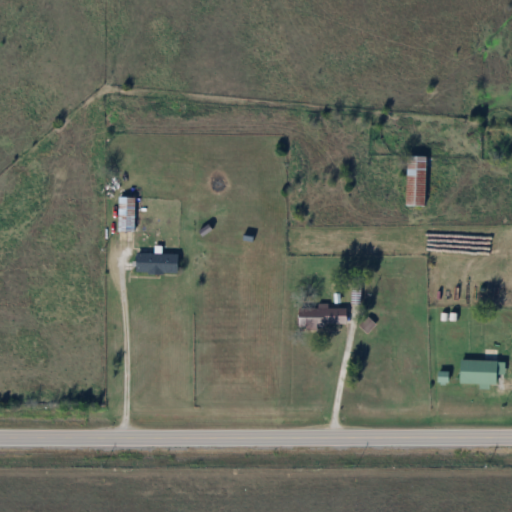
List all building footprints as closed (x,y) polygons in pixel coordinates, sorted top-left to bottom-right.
[(427,158),(408,158),(408,207),(427,207),(427,158)] [(120,233),(136,233),(136,198),(120,198),(120,233)] [(180,254),(137,254),(137,276),(180,276),(180,254)] [(301,327),(348,327),(348,309),(301,309),(301,327)] [(461,386),(499,386),(499,376),(505,376),(505,362),(461,362),(461,386)]
